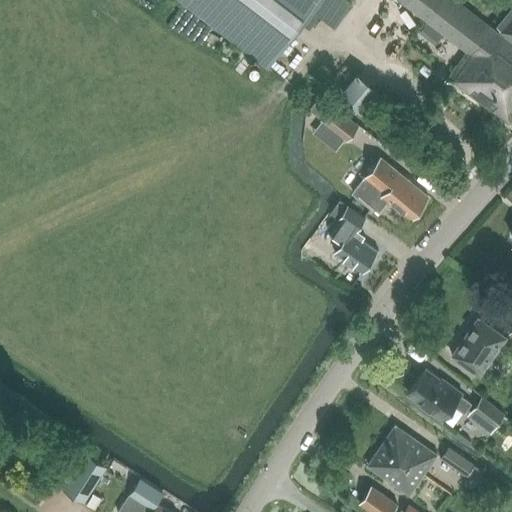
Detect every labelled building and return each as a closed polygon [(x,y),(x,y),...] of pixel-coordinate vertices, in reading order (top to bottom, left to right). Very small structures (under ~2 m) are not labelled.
[(346,0),(181,0),(268,66),(303,20),(309,25),(318,13),(334,26),(351,4),(346,0)] [(511,45),(454,0),(399,0),(467,51),(448,77),(508,121),(511,116),(511,45)] [(511,8),(496,27),(511,40),(511,8)] [(347,100),(361,110),(378,90),(357,72),(341,90),(349,97),(347,100)] [(348,139),(358,125),(318,96),(308,110),(348,139)] [(427,195),(380,157),(352,192),(377,212),(387,200),(409,218),(427,195)] [(335,252),(362,271),(376,250),(361,240),(364,236),(355,231),(364,218),(347,206),(329,231),(343,242),(335,252)] [(479,376),(506,337),(478,318),(451,355),(479,376)] [(407,393),(441,419),(452,404),(463,413),(471,403),(460,395),(461,393),(449,384),(447,385),(425,369),(407,393)] [(489,434),(494,429),(504,416),(483,399),(479,396),(465,416),(489,434)] [(394,425),(381,445),(422,473),(436,454),(394,425)] [(422,473),(381,445),(367,465),(408,493),(422,473)] [(475,481),(483,470),(474,465),(475,464),(448,445),(440,457),(467,475),(475,481)] [(86,453),(81,460),(68,452),(55,473),(68,481),(64,487),(85,500),(106,466),(86,453)] [(170,511),(158,504),(155,509),(152,508),(162,492),(139,477),(117,511),(170,511)] [(391,511),(397,503),(370,485),(359,502),(373,511),(391,511)] [(421,511),(408,503),(401,511),(421,511)]
